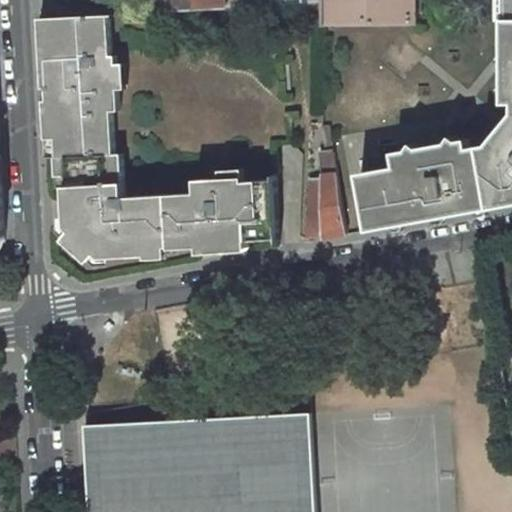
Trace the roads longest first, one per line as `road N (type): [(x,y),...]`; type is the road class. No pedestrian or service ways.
road 1 (residential): [(511,232),(39,318)]
road 2 (residential): [(20,0),(39,318)]
road 3 (residential): [(39,318),(55,511)]
